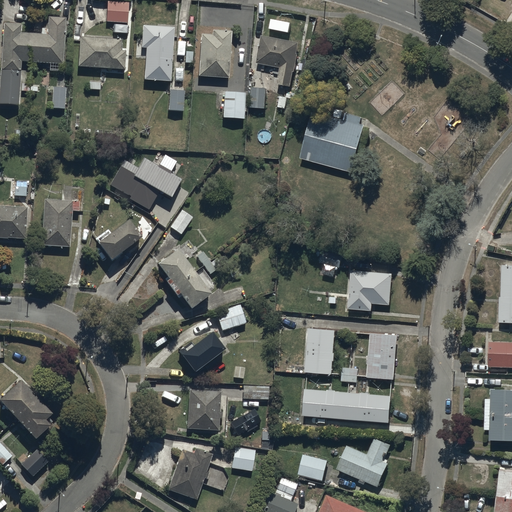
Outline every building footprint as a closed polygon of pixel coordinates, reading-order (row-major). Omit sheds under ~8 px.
[(128,3),(108,2),(107,23),(127,24),(128,3)] [(63,66),(66,18),(49,17),(49,27),(43,27),(43,36),(21,35),(22,26),(3,26),(1,72),(21,72),(22,64),(63,66)] [(174,29),(143,27),(141,50),(147,50),(145,82),(172,84),(174,29)] [(212,33),(212,37),(201,36),(200,78),(229,80),(232,34),(212,33)] [(299,44),(263,37),(257,66),(280,70),(277,85),(291,88),(294,71),(295,72),(299,54),(297,53),(299,44)] [(123,42),(81,39),(79,68),(124,72),(125,55),(122,54),(123,42)] [(20,73),(1,72),(0,99),(0,106),(19,107),(20,73)] [(262,89),(263,86),(255,85),(255,88),(252,88),(251,110),(265,111),(267,89),(262,89)] [(53,88),(52,109),(65,110),(66,89),(53,88)] [(185,92),(169,91),(167,112),(172,112),(171,116),(180,117),(180,114),(183,114),(185,92)] [(245,94),(224,93),(223,121),(244,121),(245,94)] [(353,172),(366,126),(310,110),(298,157),(353,172)] [(28,132),(14,132),(14,143),(28,143),(28,132)] [(79,202),(45,201),(43,247),(70,248),(71,212),(79,213),(79,202)] [(26,208),(0,207),(0,239),(25,240),(26,208)] [(159,208),(143,219),(151,229),(166,219),(159,208)] [(108,231),(95,241),(112,264),(142,241),(128,222),(112,235),(108,231)] [(210,296),(177,252),(157,267),(190,311),(208,297),(210,296)] [(322,253),(319,264),(339,268),(342,258),(322,253)] [(204,254),(197,258),(212,279),(218,274),(216,271),(222,267),(217,259),(211,264),(204,254)] [(511,269),(502,269),(500,322),(511,322),(511,269)] [(393,276),(351,273),(348,311),(371,313),(372,305),(390,306),(393,276)] [(242,306),(216,313),(221,333),(228,331),(236,340),(246,331),(241,326),(246,325),(242,306)] [(334,331),(308,331),(307,375),(333,376),(334,331)] [(179,354),(195,376),(225,354),(212,336),(195,348),(192,344),(179,354)] [(395,382),(397,337),(370,336),(368,381),(395,382)] [(511,345),(490,345),(490,369),(511,369),(511,345)] [(358,370),(342,369),(341,383),(357,384),(358,370)] [(55,419),(22,383),(0,403),(36,442),(51,429),(48,425),(55,419)] [(392,398),(305,390),(303,417),(390,425),(392,398)] [(220,393),(188,391),(186,431),(218,433),(219,420),(221,420),(222,413),(219,413),(220,393)] [(511,392),(492,392),(491,443),(511,442),(511,392)] [(348,447),(337,471),(377,489),(389,464),(384,462),(390,448),(375,441),(368,456),(348,447)] [(12,458),(0,445),(0,461),(5,466),(12,458)] [(234,449),(231,468),(251,472),(255,453),(234,449)] [(224,468),(209,464),(211,457),(194,452),(193,456),(180,452),(168,492),(196,501),(201,486),(224,493),(228,479),(224,468)] [(303,456),(297,476),(322,483),(328,463),(303,456)] [(511,511),(511,470),(502,470),(497,511),(511,511)] [(298,486),(280,478),(272,496),(269,494),(261,511),(295,511),(298,506),(291,503),(298,486)] [(357,511),(325,497),(317,511),(357,511)]
